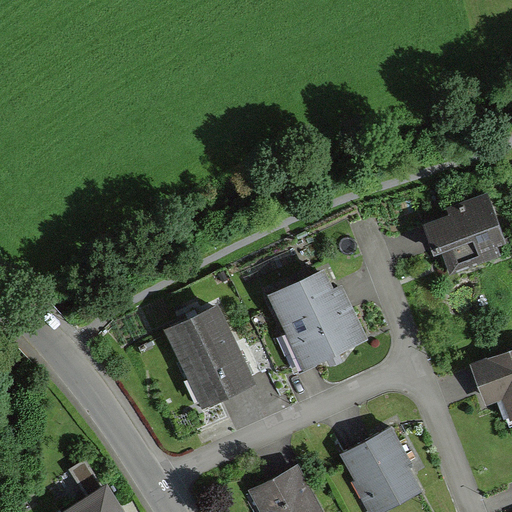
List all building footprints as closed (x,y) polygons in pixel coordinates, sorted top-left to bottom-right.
[(511,231),(499,200),(433,227),(450,269),(511,244),(511,231)] [(338,271),(282,296),(314,367),(380,337),(356,282),(345,286),(338,271)] [(223,309),(173,332),(208,409),(259,385),(223,309)] [(511,355),(477,369),(489,402),(507,396),(511,409),(511,355)] [(389,429),(346,451),(376,509),(419,487),(389,429)] [(86,461),(71,469),(85,496),(100,488),(86,461)] [(327,511),(305,469),(258,494),(268,511),(327,511)] [(126,511),(112,489),(76,511),(126,511)]
